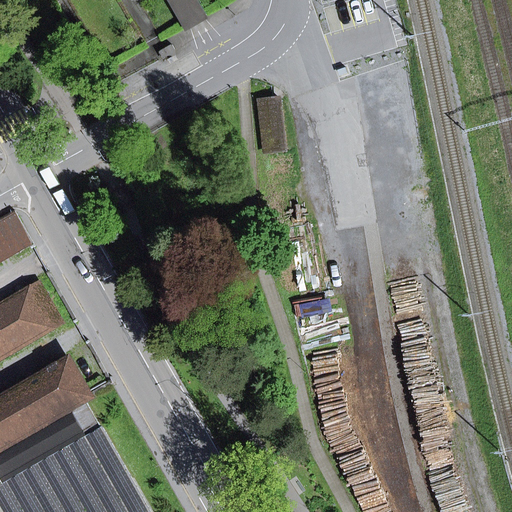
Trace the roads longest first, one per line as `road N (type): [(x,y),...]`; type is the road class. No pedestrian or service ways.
road 1 (primary): [(30,176),(232,511)]
road 2 (residential): [(30,176),(238,59)]
